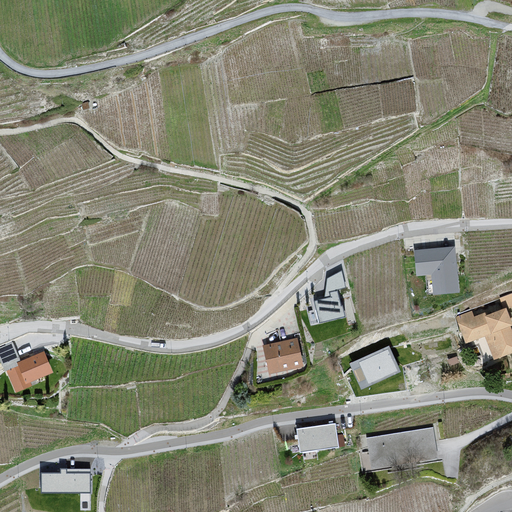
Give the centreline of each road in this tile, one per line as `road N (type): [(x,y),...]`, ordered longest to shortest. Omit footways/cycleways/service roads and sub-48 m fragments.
road 1 (unclassified): [(0,52),(26,71),(72,71),(278,8),(338,17),(456,15),(511,27)]
road 2 (residential): [(511,395),(451,393),(119,452),(78,449),(0,479)]
road 3 (track): [(0,131),(74,119),(119,156),(250,186),(304,209)]
road 4 (residential): [(0,331),(40,326),(165,347),(226,337),(269,309)]
road 5 (unclassified): [(269,309),(341,249),(425,227),(511,223)]
